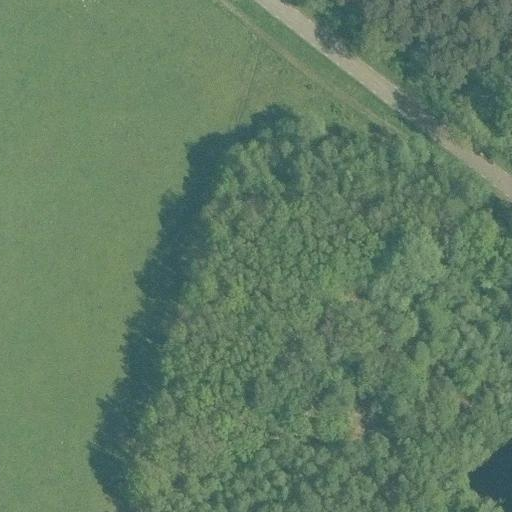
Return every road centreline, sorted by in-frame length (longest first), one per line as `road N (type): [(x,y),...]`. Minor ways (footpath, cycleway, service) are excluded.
road 1 (track): [(511,226),(386,280),(164,487),(147,511)]
road 2 (tertiary): [(511,190),(268,0)]
